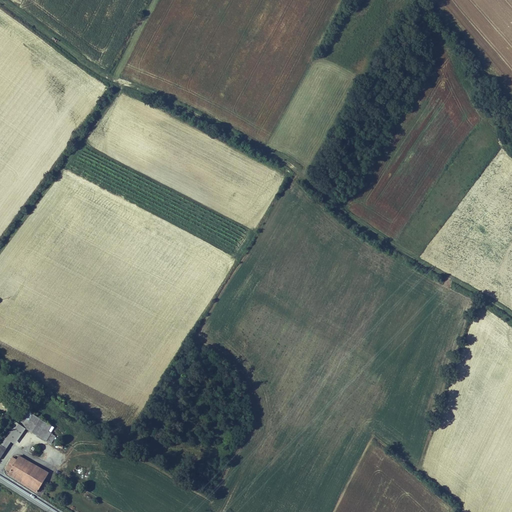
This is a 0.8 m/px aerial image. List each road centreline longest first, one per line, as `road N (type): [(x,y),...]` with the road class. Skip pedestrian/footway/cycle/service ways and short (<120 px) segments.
road 1 (track): [(0,0),(96,72),(284,162),(353,223),(511,317)]
road 2 (track): [(0,253),(122,83)]
